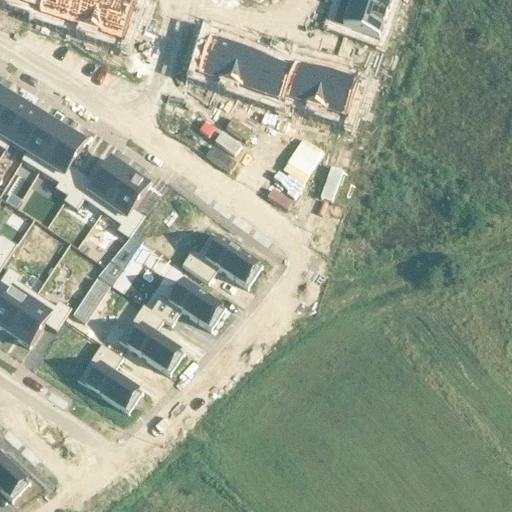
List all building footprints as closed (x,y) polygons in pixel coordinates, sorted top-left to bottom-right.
[(22,0),(20,7),(40,14),(39,18),(40,18),(45,0),(22,0)] [(45,0),(40,18),(60,25),(68,0),(45,0)] [(68,0),(60,25),(81,32),(91,0),(68,0)] [(91,0),(81,32),(101,39),(114,0),(91,0)] [(136,0),(114,0),(101,39),(124,46),(129,30),(137,33),(144,13),(136,10),(139,1),(136,0)] [(342,0),(341,5),(387,21),(393,0),(342,0)] [(238,1),(235,11),(244,14),(248,5),(238,1)] [(248,5),(244,14),(254,17),(257,8),(248,5)] [(341,5),(334,28),(379,43),(387,21),(341,5)] [(277,21),(274,30),(284,33),(287,24),(277,21)] [(298,28),(295,37),(304,40),(307,31),(298,28)] [(307,31),(304,40),(314,43),(317,34),(307,31)] [(202,40),(195,61),(203,63),(198,80),(220,87),(235,42),(213,34),(210,43),(202,40)] [(341,36),(338,45),(347,48),(351,39),(341,36)] [(351,39),(347,48),(357,51),(360,42),(351,39)] [(235,42),(220,87),(241,94),(256,48),(235,42)] [(256,48),(241,94),(261,100),(276,55),(275,55),(274,59),(255,53),(257,49),(256,48)] [(276,55),(261,100),(282,107),(299,57),(298,57),(296,62),(276,55)] [(299,57),(282,107),(283,108),(284,103),(304,110),(319,64),(299,57)] [(319,64),(304,110),(325,117),(340,71),(319,64)] [(340,71),(325,117),(347,124),(353,108),(361,111),(367,90),(338,81),(341,71),(340,71)] [(0,123),(13,102),(0,94),(0,123)] [(13,102),(0,123),(0,151),(5,154),(30,113),(13,102)] [(30,113),(5,154),(5,155),(10,146),(26,156),(21,165),(22,165),(48,124),(30,113)] [(48,124),(22,165),(39,175),(40,176),(65,134),(48,124)] [(65,134),(40,176),(58,187),(55,193),(67,200),(64,205),(65,206),(83,178),(71,171),(85,147),(65,134)] [(83,178),(65,206),(77,214),(84,204),(102,217),(130,177),(111,164),(95,187),(83,178)] [(130,177),(102,217),(120,229),(117,235),(129,243),(145,222),(134,214),(150,191),(130,177)] [(11,197),(5,206),(17,212),(22,204),(11,197)] [(128,246),(99,281),(113,290),(143,244),(133,238),(129,244),(128,246)] [(0,274),(17,249),(1,239),(0,240),(0,274)] [(193,254),(182,270),(209,288),(219,273),(248,293),(263,272),(235,253),(238,250),(225,242),(223,245),(220,243),(206,263),(193,254)] [(0,298),(6,302),(0,310),(0,331),(10,338),(37,298),(20,287),(18,285),(22,280),(9,272),(0,285),(0,298)] [(151,315),(151,316),(164,325),(172,331),(182,316),(212,336),(226,314),(183,286),(169,306),(161,301),(151,315)] [(37,298),(10,338),(30,351),(45,328),(57,336),(72,313),(59,305),(56,310),(37,298)] [(143,310),(119,346),(170,380),(185,359),(155,339),(164,325),(151,316),(151,315),(143,310)] [(102,349),(77,385),(89,393),(87,396),(99,404),(101,401),(129,419),(143,398),(113,378),(123,363),(102,349)] [(0,495),(13,507),(31,488),(7,465),(9,463),(0,454),(0,495)]
